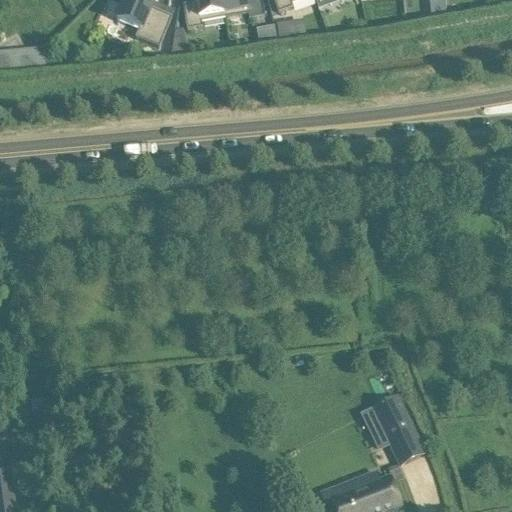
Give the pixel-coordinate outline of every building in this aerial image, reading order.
[(125,0),(116,22),(139,31),(135,40),(159,50),(171,19),(149,10),(153,0),(125,0)] [(203,24),(226,20),(222,0),(197,0),(198,4),(184,7),(188,32),(204,29),(203,24)] [(222,0),(226,20),(249,16),(250,21),(265,18),(262,0),(222,0)] [(293,5),(306,0),(274,0),(279,15),(294,10),(293,5)] [(446,11),(433,13),(434,22),(446,20),(446,11)] [(174,33),(169,62),(186,59),(182,32),(174,33)] [(41,52),(12,55),(14,74),(43,71),(41,52)] [(375,411),(395,454),(419,442),(398,400),(375,411)] [(13,511),(9,477),(0,478),(0,511),(13,511)] [(266,490),(279,487),(276,477),(264,481),(266,490)] [(404,511),(392,479),(374,486),(371,478),(347,488),(349,495),(325,504),(327,511),(404,511)]
